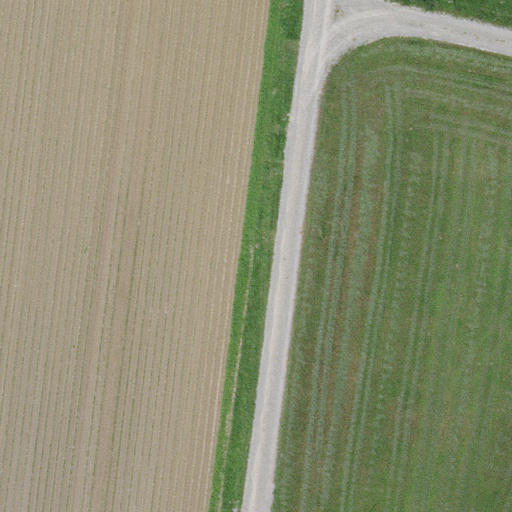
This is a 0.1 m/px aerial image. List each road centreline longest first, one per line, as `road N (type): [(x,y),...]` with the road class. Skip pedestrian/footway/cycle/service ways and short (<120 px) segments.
road 1 (track): [(326,0),(262,511)]
road 2 (track): [(511,48),(324,16)]
